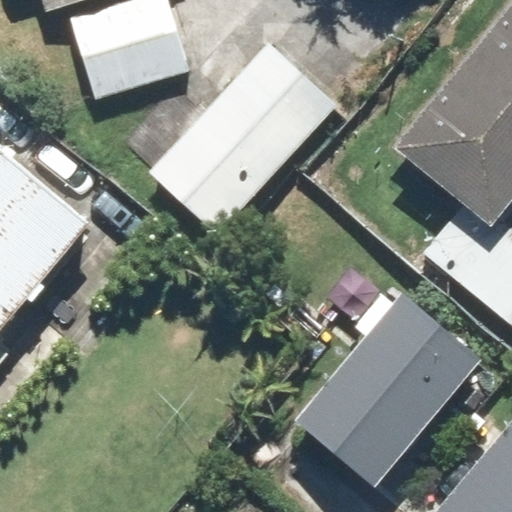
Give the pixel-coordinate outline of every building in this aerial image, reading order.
[(175,0),(53,0),(57,10),(78,4),(102,94),(194,69),(175,0)] [(511,7),(408,131),(511,218),(511,7)] [(180,94),(130,143),(223,237),(349,111),(280,42),(204,118),(180,94)] [(0,347),(107,216),(2,130),(0,132),(0,347)] [(499,356),(422,290),(315,415),(393,481),(499,356)] [(511,511),(511,441),(456,511),(511,511)]
